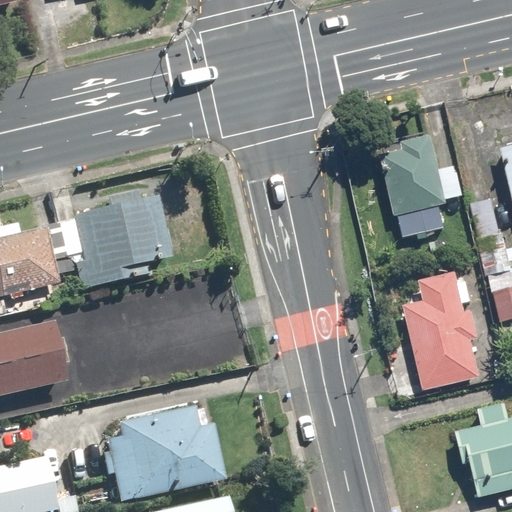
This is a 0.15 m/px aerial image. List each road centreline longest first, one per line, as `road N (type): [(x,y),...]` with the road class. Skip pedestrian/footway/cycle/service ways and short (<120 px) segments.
road 1 (tertiary): [(356,511),(254,69)]
road 2 (primary): [(254,69),(511,9)]
road 3 (primary): [(0,130),(254,69)]
road 4 (unknown): [(331,401),(511,361)]
